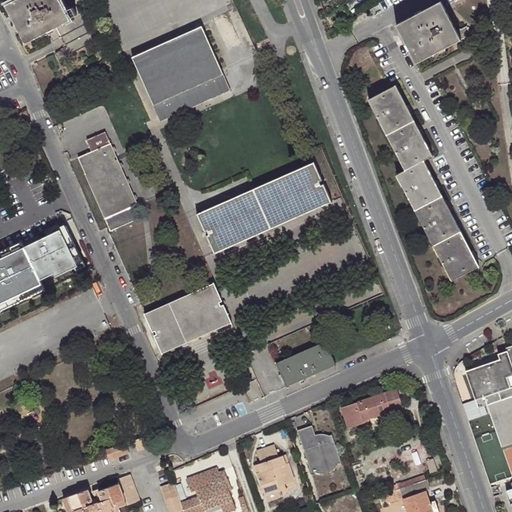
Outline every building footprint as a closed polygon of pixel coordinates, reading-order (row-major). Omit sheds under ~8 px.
[(67,11),(61,0),(17,0),(7,5),(18,25),(27,43),(46,33),(50,40),(61,34),(68,47),(57,54),(61,61),(96,42),(77,7),(67,11)] [(441,1),(397,25),(418,63),(471,34),(467,27),(457,31),(441,1)] [(231,88),(203,26),(134,56),(162,119),(231,88)] [(396,85),(369,99),(406,169),(398,174),(452,280),(479,265),(424,160),(432,156),(396,85)] [(138,204),(106,133),(88,140),(93,152),(80,158),(106,218),(138,204)] [(324,179),(315,160),(199,213),(207,232),(209,231),(211,234),(208,235),(216,253),(333,200),(325,183),(323,184),(321,180),(324,179)] [(0,303),(86,263),(67,221),(0,251),(0,303)] [(223,301),(215,284),(146,314),(154,332),(156,331),(158,334),(156,335),(163,353),(232,323),(225,305),(222,306),(220,302),(223,301)] [(278,361),(289,385),(336,363),(326,340),(278,361)] [(501,358),(467,370),(477,399),(486,396),(511,470),(511,385),(508,376),(511,374),(511,345),(507,347),(508,350),(499,354),(501,358)] [(403,405),(397,388),(343,407),(349,426),(364,422),(364,419),(403,405)] [(415,443),(405,412),(393,415),(403,447),(415,443)] [(333,435),(329,436),(325,438),(326,441),(319,443),(317,435),(314,428),(299,433),(312,473),(315,472),(316,473),(320,470),(320,468),(334,464),(335,466),(340,464),(343,463),(333,435)] [(325,438),(329,436),(327,435),(323,434),(319,434),(317,435),(319,443),(326,441),(325,438)] [(143,437),(135,440),(139,451),(147,448),(143,437)] [(128,442),(107,450),(110,460),(132,452),(128,442)] [(261,463),(282,455),(279,445),(257,452),(261,463)] [(287,453),(282,455),(261,463),(255,465),(266,495),(283,489),(281,484),(286,483),(296,479),(287,453)] [(339,467),(340,464),(335,466),(334,464),(320,468),(320,470),(316,473),(319,474),(322,474),(328,474),(331,473),(336,470),(339,467)] [(182,479),(188,494),(198,490),(200,495),(182,502),(184,511),(201,511),(222,505),(233,501),(230,490),(227,491),(223,481),(228,479),(225,470),(221,471),(219,466),(209,470),(214,484),(199,489),(194,475),(182,479)] [(214,484),(209,470),(194,475),(199,489),(214,484)] [(99,492),(102,501),(114,509),(117,508),(116,503),(125,500),(127,505),(127,506),(140,502),(131,475),(118,480),(120,485),(99,492)] [(228,479),(223,481),(227,491),(230,490),(232,489),(228,479)] [(184,511),(174,483),(161,488),(169,511),(182,511),(184,511)] [(418,492),(415,483),(396,489),(398,495),(403,494),(404,497),(409,511),(440,511),(436,500),(430,502),(426,489),(418,492)] [(114,511),(114,509),(102,501),(84,508),(83,504),(93,501),(89,489),(68,497),(73,511),(114,511)] [(396,489),(385,493),(388,502),(404,497),(403,494),(398,495),(396,489)] [(73,511),(68,497),(63,499),(67,511),(73,511)] [(117,508),(127,505),(125,500),(116,503),(117,508)] [(233,501),(222,505),(224,511),(233,511),(237,511),(233,501)]
